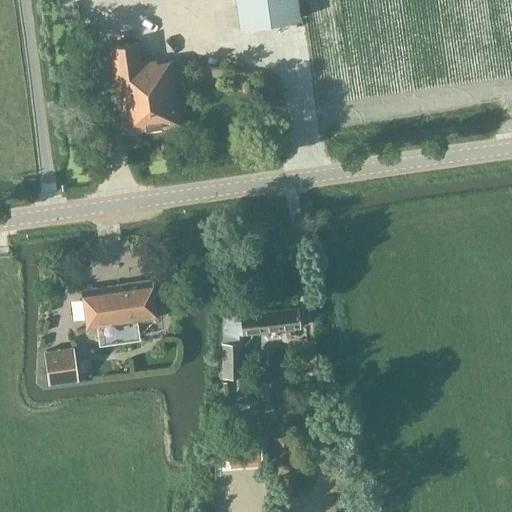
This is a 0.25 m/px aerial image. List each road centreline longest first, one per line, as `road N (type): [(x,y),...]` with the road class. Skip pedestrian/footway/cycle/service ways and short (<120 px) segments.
road 1 (tertiary): [(0,226),(511,153)]
road 2 (unknown): [(28,0),(51,219)]
